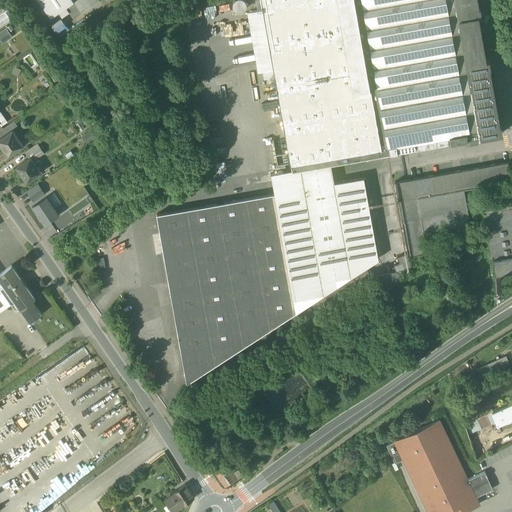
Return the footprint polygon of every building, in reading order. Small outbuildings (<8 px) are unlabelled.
[(66,6),(73,1),(72,0),(38,0),(51,17),(59,12),(66,6)] [(99,0),(72,0),(73,1),(81,13),(100,0),(99,0)] [(374,103),(355,0),(261,0),(290,163),(291,163),(292,170),(332,163),(336,162),(327,111),(374,103)] [(355,0),(374,103),(327,111),(336,162),(506,133),(504,126),(503,126),(492,67),(493,67),(491,60),(487,60),(479,16),(482,16),(481,8),(479,8),(477,0),(355,0)] [(70,11),(66,6),(59,12),(62,17),(70,11)] [(0,14),(0,24),(8,20),(5,13),(0,14)] [(65,23),(58,16),(49,25),(56,31),(65,23)] [(0,28),(0,42),(12,37),(7,26),(0,28)] [(24,57),(31,67),(36,63),(29,53),(24,57)] [(0,129),(0,131),(3,136),(13,129),(13,130),(19,126),(14,120),(3,128),(0,129)] [(0,138),(0,143),(8,155),(24,145),(13,130),(13,129),(3,136),(0,138)] [(25,152),(29,158),(31,156),(30,156),(37,151),(41,148),(37,143),(25,152)] [(41,170),(32,159),(31,156),(29,158),(17,166),(27,180),(41,170)] [(335,183),(332,163),(292,170),(272,176),(275,194),(335,183)] [(427,256),(423,234),(417,200),(463,191),(510,182),(507,164),(394,185),(408,259),(427,256)] [(365,178),(335,183),(275,194),(297,313),(379,261),(365,178)] [(38,183),(26,191),(34,202),(45,194),(38,183)] [(469,225),(463,191),(417,200),(423,234),(469,225)] [(186,384),(297,313),(275,194),(246,199),(157,215),(163,250),(161,250),(166,284),(169,284),(186,384)] [(44,224),(59,214),(47,196),(32,206),(44,224)] [(511,203),(483,208),(493,258),(511,254),(511,203)] [(511,269),(511,254),(493,258),(495,272),(511,269)] [(373,277),(383,293),(402,281),(397,274),(411,270),(408,263),(394,267),(396,273),(373,277)] [(0,279),(15,300),(21,308),(32,300),(35,298),(12,265),(0,273),(0,279)] [(464,266),(456,268),(456,272),(457,276),(457,281),(466,279),(464,266)] [(455,284),(457,281),(457,276),(456,272),(453,269),(450,268),(446,268),(442,269),(440,271),(438,275),(438,279),(439,282),(441,285),(445,287),(448,287),(452,286),(455,284)] [(0,310),(15,300),(0,279),(0,310)] [(21,308),(30,321),(41,313),(32,300),(21,308)] [(100,435),(129,415),(110,387),(105,391),(107,394),(104,397),(106,400),(99,405),(103,412),(96,416),(94,413),(90,415),(94,420),(91,422),(100,435)] [(497,422),(497,424),(511,417),(511,403),(492,412),(497,422)] [(468,434),(497,422),(492,412),(465,424),(468,434)] [(475,497),(467,479),(439,419),(395,440),(403,458),(428,511),(442,511),(443,511),(465,501),(467,504),(476,500),(475,497)] [(250,424),(241,430),(255,451),(264,444),(250,424)] [(246,457),(255,451),(241,430),(232,436),(246,457)] [(211,443),(214,448),(225,441),(222,436),(211,443)] [(403,458),(395,440),(386,444),(395,462),(403,458)] [(215,472),(225,488),(237,481),(227,464),(215,472)] [(493,488),(484,471),(467,479),(475,497),(476,496),(493,488)] [(164,499),(173,511),(174,511),(194,498),(195,498),(194,497),(185,484),(164,499)] [(463,511),(480,504),(476,496),(475,497),(476,500),(467,504),(465,501),(443,511),(442,511),(463,511)] [(154,504),(158,511),(167,511),(159,500),(154,504)]
